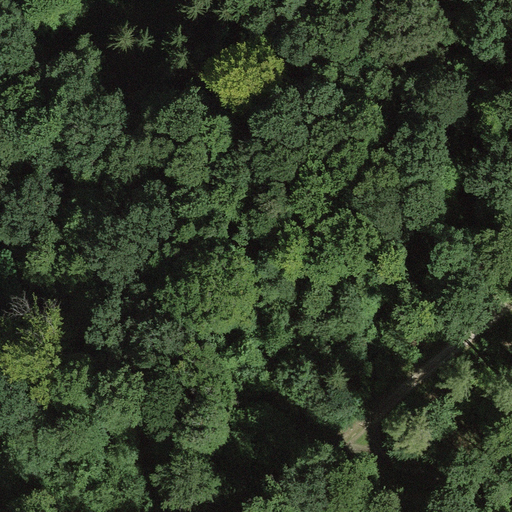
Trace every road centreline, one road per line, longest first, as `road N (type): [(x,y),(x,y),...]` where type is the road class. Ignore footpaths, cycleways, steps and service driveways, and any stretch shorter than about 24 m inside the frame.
road 1 (track): [(252,511),(367,424),(394,461),(454,490),(478,511)]
road 2 (track): [(0,109),(181,0)]
road 3 (track): [(511,301),(388,398),(367,424)]
